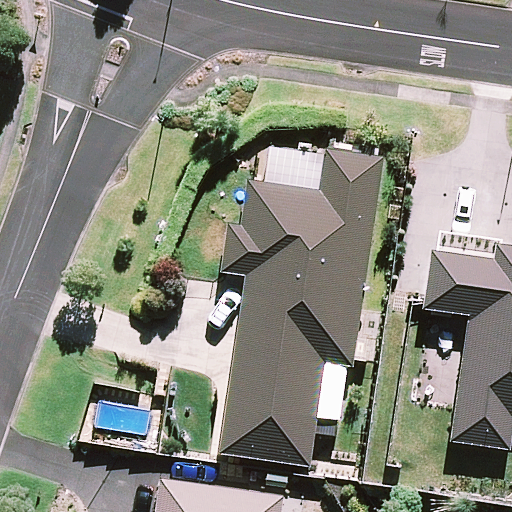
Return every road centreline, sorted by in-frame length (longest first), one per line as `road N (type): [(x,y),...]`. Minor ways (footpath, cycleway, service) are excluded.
road 1 (residential): [(0,358),(134,0)]
road 2 (residential): [(511,55),(238,0)]
